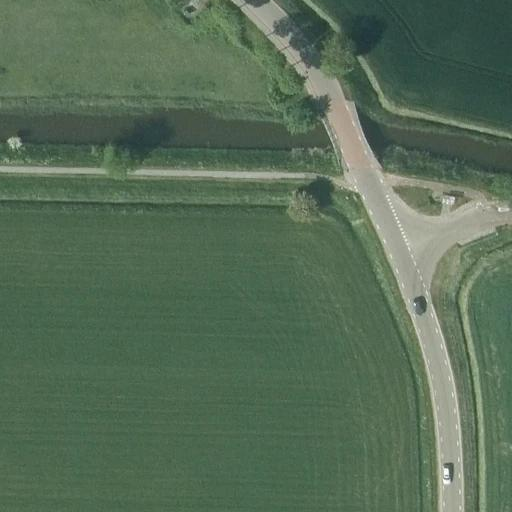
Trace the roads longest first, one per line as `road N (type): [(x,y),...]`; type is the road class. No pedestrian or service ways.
road 1 (track): [(366,182),(0,174)]
road 2 (secondary): [(401,259),(320,76),(253,0)]
road 3 (secondary): [(450,511),(449,419),(433,339),(401,259)]
